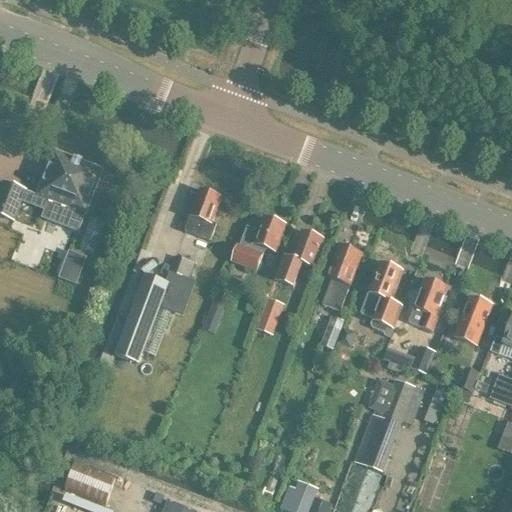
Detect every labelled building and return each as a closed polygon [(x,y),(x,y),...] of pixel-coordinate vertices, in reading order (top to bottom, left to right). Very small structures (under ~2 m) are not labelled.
[(26,190),(23,199),(49,209),(46,216),(80,228),(103,169),(54,151),(38,195),(26,190)] [(4,182),(0,190),(0,214),(14,220),(23,199),(26,190),(4,182)] [(223,197),(201,189),(184,230),(211,240),(216,226),(212,224),(223,197)] [(266,249),(276,253),(287,225),(265,217),(259,232),(248,227),(241,247),(238,246),(232,262),(257,271),(266,249)] [(325,240),(302,231),(292,260),(286,258),(277,282),(293,289),(303,264),(314,268),(325,240)] [(339,312),(345,297),(350,284),(351,285),(363,255),(359,253),(359,250),(354,248),(351,250),(341,246),(329,276),(334,278),(324,306),(339,312)] [(195,263),(176,257),(168,284),(174,287),(180,289),(184,277),(190,278),(195,263)] [(383,263),(381,262),(361,314),(373,318),(371,322),(369,321),(368,324),(369,327),(385,333),(386,332),(392,333),(393,329),(394,330),(403,306),(397,304),(392,301),(403,271),(394,267),(392,264),(387,262),(383,263)] [(145,276),(117,355),(139,363),(143,352),(150,355),(155,356),(171,312),(175,313),(183,293),(168,287),(169,285),(145,276)] [(425,279),(408,323),(431,331),(436,318),(435,317),(446,287),(425,279)] [(455,338),(477,346),(493,304),(471,296),(455,338)] [(216,298),(207,321),(219,325),(227,303),(216,298)] [(272,334),(282,305),(267,300),(257,329),(272,334)] [(332,316),(321,345),(334,350),(344,321),(332,316)] [(496,336),(490,352),(500,356),(500,355),(511,359),(511,321),(505,340),(496,336)] [(411,368),(428,375),(436,351),(420,345),(411,368)] [(388,347),(384,358),(397,363),(401,351),(388,347)] [(478,374),(465,369),(458,387),(472,392),(478,374)] [(495,387),(511,393),(511,379),(499,375),(495,387)] [(381,379),(369,408),(413,425),(427,391),(397,379),(395,384),(381,379)] [(511,393),(495,387),(490,399),(511,407),(511,393)] [(511,428),(507,426),(502,438),(511,441),(511,428)] [(107,505),(117,476),(75,461),(65,490),(107,505)] [(370,511),(384,476),(353,465),(335,511),(370,511)] [(291,485),(282,506),(296,511),(310,511),(317,496),(291,485)] [(317,496),(310,511),(330,511),(334,503),(317,496)]
